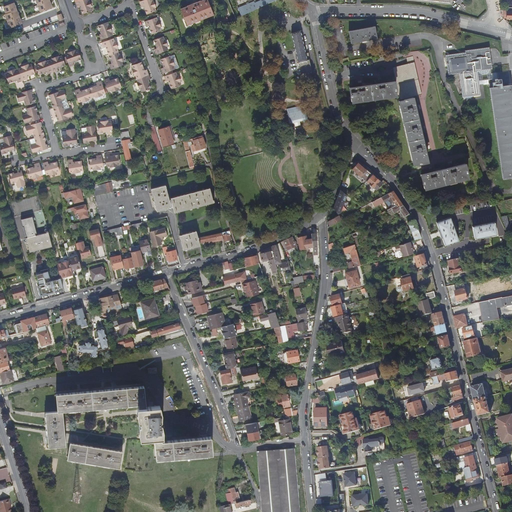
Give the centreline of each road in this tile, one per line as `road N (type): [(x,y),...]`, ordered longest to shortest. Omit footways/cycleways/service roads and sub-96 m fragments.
road 1 (residential): [(495,511),(425,232),(354,142)]
road 2 (residential): [(165,272),(234,447),(304,439)]
road 3 (residential): [(304,439),(325,269),(321,216)]
road 4 (residential): [(492,28),(426,13),(310,12)]
road 5 (residential): [(165,272),(0,317)]
road 6 (residential): [(321,216),(253,248),(165,272)]
road 7 (residential): [(77,25),(131,5),(161,91)]
road 8 (residential): [(354,142),(334,104),(310,12)]
